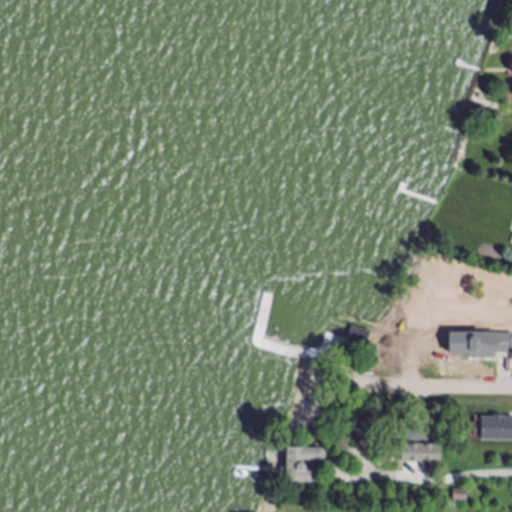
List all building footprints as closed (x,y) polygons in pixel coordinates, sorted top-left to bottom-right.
[(368,348),(349,342),(354,327),(373,333),(368,348)] [(421,351),(410,351),(410,333),(421,333),(421,351)] [(459,357),(459,334),(511,334),(511,355),(498,355),(498,356),(459,357)] [(377,444),(358,444),(359,416),(377,416),(377,444)] [(511,442),(483,442),(483,419),(495,419),(495,417),(505,417),(505,419),(511,419),(511,442)] [(430,446),(408,445),(408,427),(431,428),(430,446)] [(287,483),(288,446),(324,447),(327,449),(327,455),(327,460),(323,462),(310,462),(310,466),(316,466),(316,483),(287,483)] [(431,463),(407,462),(407,448),(431,448),(431,463)] [(454,503),(454,491),(469,491),(469,503),(454,503)]
